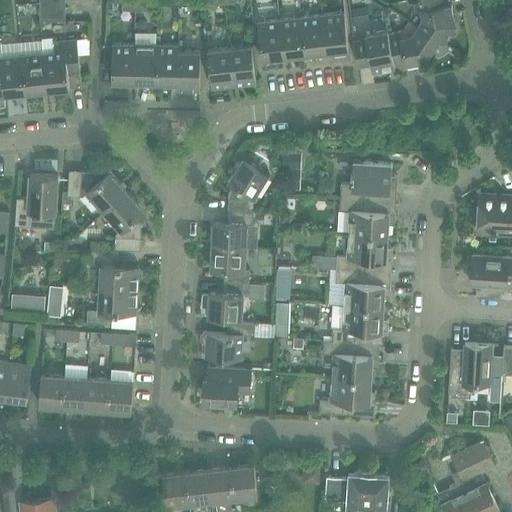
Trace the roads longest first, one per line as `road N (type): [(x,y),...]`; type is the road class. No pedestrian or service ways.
road 1 (residential): [(160,426),(386,436),(409,428),(419,409),(426,303)]
road 2 (residential): [(171,198),(219,135),(251,114),(496,78)]
road 3 (residential): [(426,303),(432,213),(443,189),(494,142),(496,78)]
road 4 (residential): [(171,198),(160,426)]
road 5 (residential): [(0,137),(106,135),(139,158),(171,198)]
road 6 (residential): [(160,426),(0,428)]
